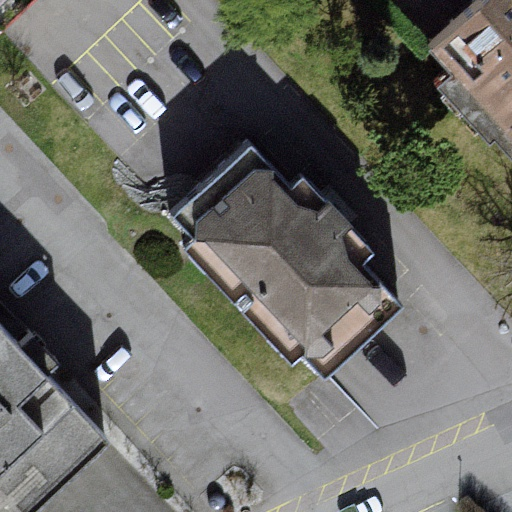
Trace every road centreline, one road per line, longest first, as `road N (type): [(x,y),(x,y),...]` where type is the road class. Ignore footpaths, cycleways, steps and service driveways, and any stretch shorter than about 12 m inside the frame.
road 1 (unknown): [(511,393),(135,0)]
road 2 (residential): [(354,511),(511,443)]
